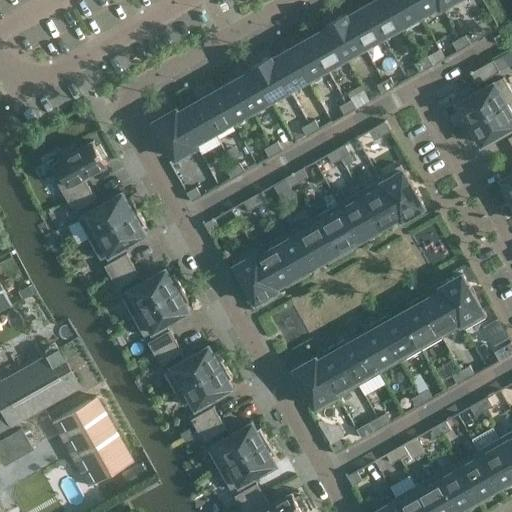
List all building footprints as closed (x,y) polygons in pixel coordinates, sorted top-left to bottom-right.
[(403,25),(388,0),(375,0),(366,5),(384,36),(403,25)] [(422,15),(413,0),(388,0),(403,25),(422,15)] [(442,7),(438,0),(413,0),(422,15),(440,4),(441,7),(442,7)] [(384,36),(366,5),(348,15),(346,12),(365,47),(384,36)] [(365,47),(346,12),(327,23),(347,57),(365,47)] [(326,24),(328,27),(310,37),(328,68),(347,57),(327,23),(326,24)] [(466,34),(459,38),(464,47),(471,43),(466,34)] [(328,68),(310,37),(291,47),(309,78),(328,68)] [(464,47),(459,38),(453,42),(458,50),(464,47)] [(309,78),(291,47),(273,58),(271,54),(271,55),(290,89),(309,78)] [(504,65),(511,61),(511,47),(499,53),(504,65)] [(271,55),(252,66),(271,100),(290,89),(271,55)] [(422,59),(427,68),(433,64),(428,56),(422,59)] [(427,68),(422,59),(415,63),(420,72),(427,68)] [(472,71),(478,83),(500,70),(494,59),(472,71)] [(252,66),(251,66),(253,69),(235,79),(252,110),(271,100),(252,66)] [(467,125),(511,99),(511,91),(504,76),(459,102),(463,109),(459,111),(467,125)] [(391,77),(384,80),(389,89),(396,85),(391,77)] [(252,110),(235,79),(216,90),(233,121),(252,110)] [(389,89),(384,80),(378,84),(383,93),(389,89)] [(233,121),(216,90),(197,101),(215,132),(233,121)] [(347,102),(351,110),(358,107),(353,98),(347,102)] [(511,99),(467,125),(474,139),(478,137),(482,144),(511,127),(511,111),(507,103),(511,100),(511,99)] [(215,132),(197,101),(179,111),(177,108),(176,108),(197,146),(198,145),(197,142),(215,132)] [(351,110),(347,102),(340,105),(345,114),(351,110)] [(197,146),(176,108),(155,120),(176,158),(197,146)] [(309,123),(314,132),(321,128),(316,119),(309,123)] [(382,135),(392,130),(386,120),(384,121),(385,122),(377,126),(382,135)] [(314,132),(309,123),(302,127),(307,135),(314,132)] [(68,200),(90,187),(84,176),(107,163),(104,158),(107,156),(100,144),(97,145),(94,140),(72,152),(69,147),(61,151),(65,157),(49,166),(68,200)] [(271,144),(276,153),(283,149),(278,140),(271,144)] [(276,153),(271,144),(265,148),(270,157),(276,153)] [(345,144),(337,149),(342,158),(350,153),(345,144)] [(342,158),(337,149),(328,154),(333,163),(342,158)] [(234,165),(239,174),(245,170),(240,162),(234,165)] [(379,176),(403,219),(425,206),(401,164),(379,176)] [(239,174),(234,165),(227,169),(232,178),(239,174)] [(304,168),(295,173),(300,182),(309,177),(304,168)] [(300,182),(295,173),(286,178),(291,187),(300,182)] [(503,188),(510,202),(511,200),(511,173),(502,179),(506,186),(503,188)] [(396,225),(393,220),(401,216),(403,219),(379,176),(380,179),(360,191),(383,232),(396,225)] [(269,199),(281,195),(276,182),(265,186),(269,199)] [(197,186),(187,192),(193,202),(195,200),(194,199),(202,195),(197,186)] [(90,187),(68,200),(75,211),(97,198),(90,187)] [(90,238),(139,210),(131,196),(127,199),(123,191),(78,217),(90,238)] [(339,203),(360,239),(368,234),(371,239),(383,232),(360,191),(339,203)] [(262,192),(253,197),(258,205),(267,200),(262,192)] [(249,210),(258,205),(253,197),(245,202),(249,210)] [(351,244),(360,239),(339,203),(318,214),(342,255),(354,248),(351,244)] [(90,238),(102,259),(147,233),(143,226),(147,224),(139,210),(90,238)] [(297,226),(318,263),(327,258),(329,262),(342,255),(318,214),(297,226)] [(208,222),(207,221),(205,223),(210,232),(220,227),(215,218),(208,222)] [(277,238),(300,279),(312,272),(310,268),(318,263),(297,226),(277,238)] [(254,247),(278,289),(279,289),(277,286),(285,282),(287,286),(300,279),(277,238),(256,249),(255,247),(254,247)] [(278,289),(254,247),(232,259),(256,302),(261,299),(263,303),(276,295),(274,292),(278,289)] [(105,265),(111,276),(134,264),(127,252),(105,265)] [(140,275),(134,264),(111,276),(118,288),(140,275)] [(121,293),(133,314),(182,287),(174,273),(170,275),(166,268),(121,293)] [(441,286),(465,328),(487,316),(463,273),(441,286)] [(0,308),(11,302),(0,281),(0,308)] [(442,289),(434,293),(432,289),(420,296),(443,337),(463,325),(465,328),(441,286),(442,289)] [(190,301),(182,287),(133,314),(145,336),(190,310),(186,303),(190,301)] [(443,337),(420,296),(407,303),(410,307),(401,312),(422,349),(443,337)] [(422,349),(401,312),(393,317),(390,312),(378,319),(401,360),(422,349)] [(365,326),(368,331),(360,336),(380,372),(401,360),(378,319),(365,326)] [(148,341),(155,353),(177,340),(171,329),(148,341)] [(360,336),(351,341),(348,336),(336,343),(359,384),(380,372),(360,336)] [(177,340),(155,353),(161,364),(184,352),(177,340)] [(511,341),(502,346),(507,355),(511,352),(511,341)] [(359,384),(336,343),(324,350),(326,355),(318,359),(317,356),(316,356),(340,399),(341,398),(339,395),(359,384)] [(0,378),(0,409),(10,427),(81,386),(58,345),(0,378)] [(165,370),(176,391),(225,363),(217,350),(214,352),(210,345),(165,370)] [(340,399),(316,356),(294,369),(318,411),(340,399)] [(233,377),(225,363),(176,391),(177,392),(186,387),(197,407),(233,387),(229,379),(233,377)] [(470,365),(461,369),(466,378),(475,373),(470,365)] [(466,378),(461,369),(453,374),(458,383),(466,378)] [(428,388),(420,393),(425,402),(433,397),(428,388)] [(416,407),(425,402),(420,393),(411,398),(416,407)] [(87,486),(132,461),(94,396),(51,421),(87,486)] [(488,397),(479,402),(484,410),(493,405),(488,397)] [(476,415),(484,410),(479,402),(471,406),(476,415)] [(220,417),(214,405),(192,418),(198,429),(220,417)] [(387,412),(378,417),(383,425),(392,420),(387,412)] [(227,428),(220,417),(198,429),(205,441),(227,428)] [(383,425),(378,417),(369,422),(374,430),(383,425)] [(438,425),(443,434),(451,429),(446,420),(438,425)] [(220,468),(269,440),(261,426),(257,428),(253,421),(208,447),(220,468)] [(434,439),(443,434),(438,425),(429,430),(434,439)] [(25,427),(0,435),(0,458),(31,448),(25,427)] [(511,430),(500,437),(511,459),(511,430)] [(479,449),(499,486),(508,481),(511,486),(511,484),(511,459),(500,437),(479,449)] [(330,444),(336,454),(338,452),(337,451),(345,447),(340,438),(330,444)] [(220,468),(232,489),(277,463),(273,456),(277,454),(269,440),(220,468)] [(405,444),(396,449),(401,458),(409,453),(405,444)] [(392,462),(401,458),(396,449),(387,454),(392,462)] [(458,461),(481,502),(493,495),(491,491),(499,486),(479,449),(458,461)] [(458,510),(466,505),(469,509),(481,502),(458,461),(437,473),(458,510)] [(350,475),(350,474),(347,475),(353,485),(363,479),(358,471),(350,475)] [(453,511),(458,510),(437,473),(416,485),(431,511),(453,511)] [(235,495),(241,506),(264,493),(257,482),(235,495)] [(431,511),(416,485),(395,496),(403,511),(431,511)] [(270,504),(264,493),(241,506),(244,511),(304,511),(303,509),(306,508),(299,495),(296,497),(293,492),(270,504)] [(375,511),(403,511),(395,496),(395,497),(396,499),(375,511)]
